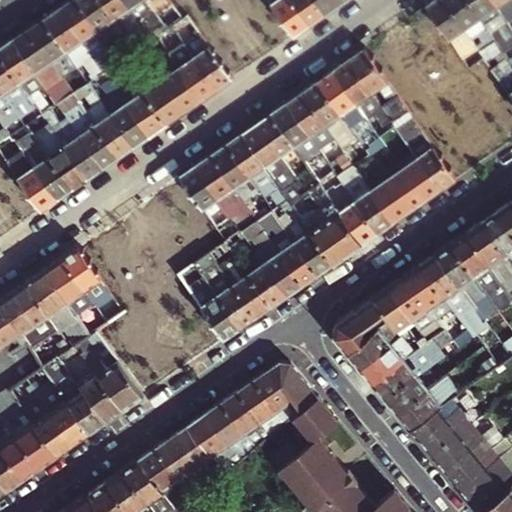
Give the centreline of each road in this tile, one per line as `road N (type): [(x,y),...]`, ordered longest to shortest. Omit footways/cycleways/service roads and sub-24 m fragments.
road 1 (residential): [(393,0),(0,271)]
road 2 (residential): [(13,511),(292,320)]
road 3 (residential): [(292,320),(511,170)]
road 4 (residential): [(446,511),(292,320)]
